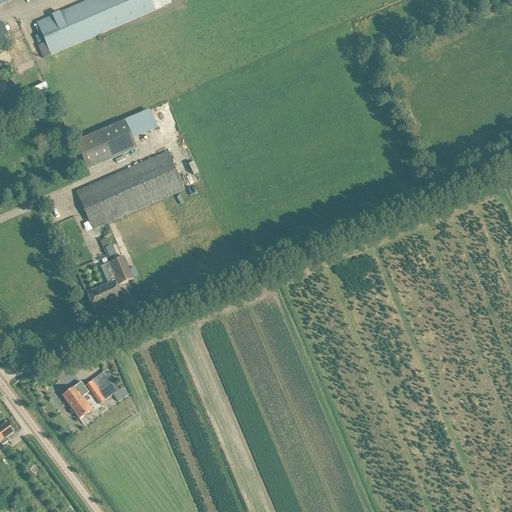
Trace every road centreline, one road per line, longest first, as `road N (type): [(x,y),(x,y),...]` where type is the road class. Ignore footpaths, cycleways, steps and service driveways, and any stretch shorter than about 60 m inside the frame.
road 1 (track): [(511,166),(155,317)]
road 2 (tertiary): [(97,511),(0,381)]
road 3 (unclassified): [(155,317),(21,367)]
